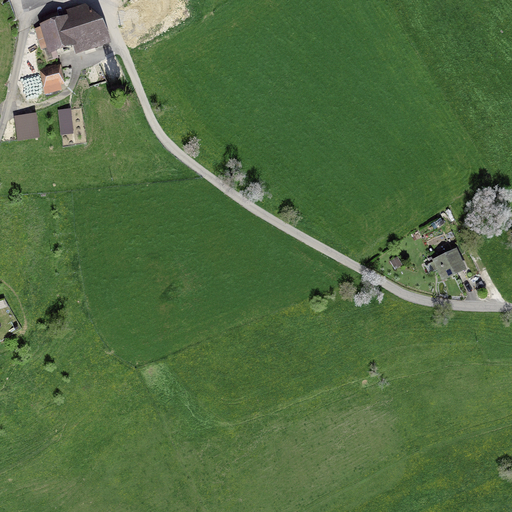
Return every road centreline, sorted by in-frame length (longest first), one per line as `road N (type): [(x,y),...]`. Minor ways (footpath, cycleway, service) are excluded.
road 1 (residential): [(511,307),(402,293),(185,158),(152,121),(101,0)]
road 2 (unclassified): [(0,132),(27,15),(81,0)]
